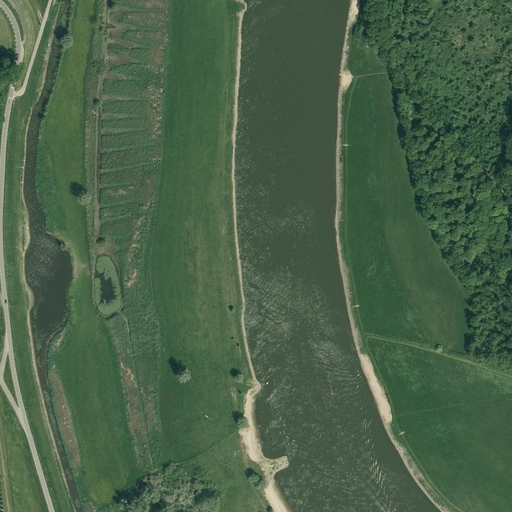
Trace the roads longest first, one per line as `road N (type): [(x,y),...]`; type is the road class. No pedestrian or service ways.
road 1 (tertiary): [(52,511),(20,402),(4,302)]
road 2 (tertiary): [(0,188),(19,44),(0,2)]
road 3 (track): [(511,194),(401,70)]
road 4 (track): [(462,276),(477,253),(481,183),(507,170),(511,141)]
